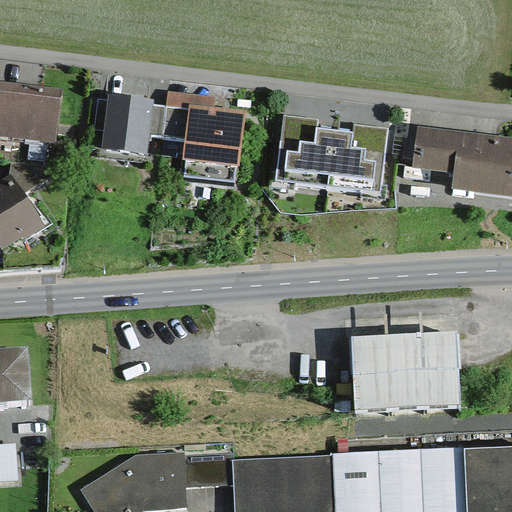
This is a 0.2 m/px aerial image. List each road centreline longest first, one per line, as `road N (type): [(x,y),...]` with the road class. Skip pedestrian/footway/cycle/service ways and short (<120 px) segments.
road 1 (residential): [(511,112),(0,51)]
road 2 (tertiary): [(511,271),(0,303)]
